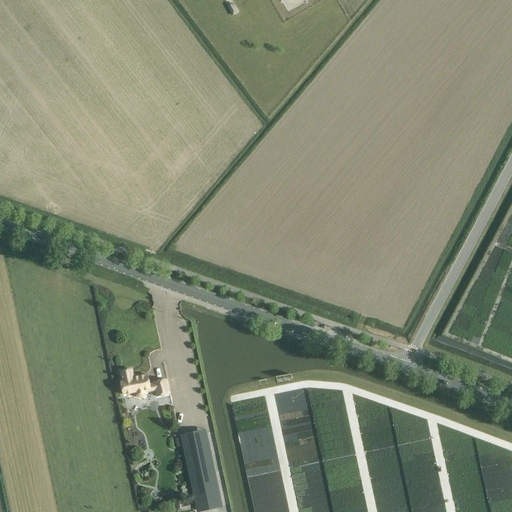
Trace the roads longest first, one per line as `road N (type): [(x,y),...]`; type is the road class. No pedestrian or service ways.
road 1 (tertiary): [(404,367),(0,223)]
road 2 (unclassified): [(404,367),(511,163)]
